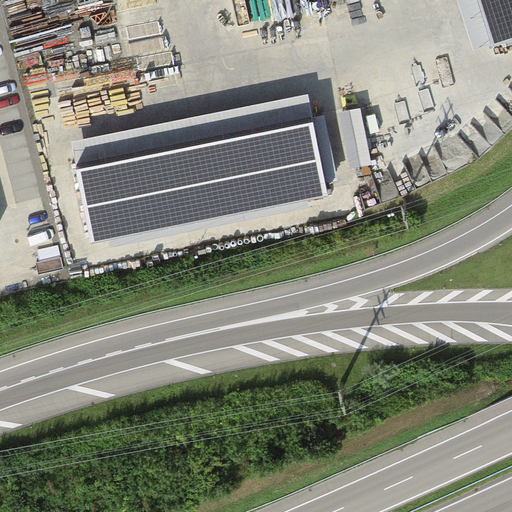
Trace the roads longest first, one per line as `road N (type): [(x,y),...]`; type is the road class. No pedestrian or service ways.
road 1 (motorway): [(511,217),(419,266),(170,351)]
road 2 (motorway): [(511,315),(375,318),(170,351)]
road 3 (motorway): [(511,433),(336,511)]
road 4 (motorway): [(170,351),(0,402)]
